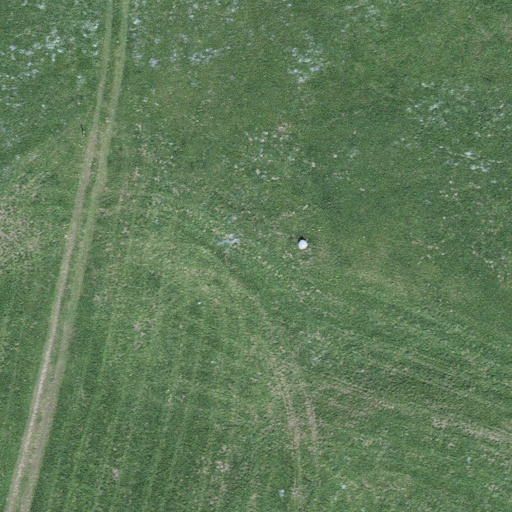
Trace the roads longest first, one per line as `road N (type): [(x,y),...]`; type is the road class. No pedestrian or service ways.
road 1 (track): [(74,197),(9,511)]
road 2 (track): [(74,197),(114,0)]
